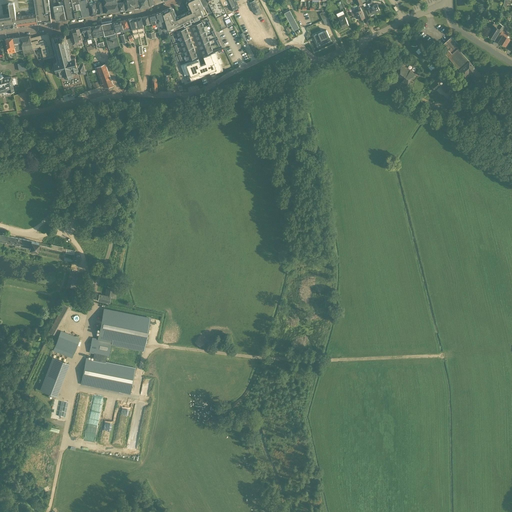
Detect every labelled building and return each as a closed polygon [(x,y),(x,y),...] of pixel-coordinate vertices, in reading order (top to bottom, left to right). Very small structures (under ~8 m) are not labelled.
[(48,0),(0,0),(0,28),(12,27),(52,21),(48,0)] [(53,3),(56,20),(66,19),(62,0),(53,0),(53,1),(53,3)] [(62,0),(66,19),(75,17),(71,0),(62,0)] [(72,0),(76,17),(83,16),(79,0),(72,0)] [(79,0),(80,1),(83,16),(90,15),(89,10),(87,1),(86,0),(79,0)] [(91,0),(92,3),(89,3),(88,1),(90,15),(97,14),(95,2),(94,0),(91,0)] [(94,0),(95,2),(97,14),(105,12),(103,0),(102,0),(94,0)] [(103,0),(106,12),(119,10),(117,0),(103,0)] [(117,0),(119,10),(126,10),(125,1),(121,2),(120,0),(117,0)] [(137,0),(124,0),(125,1),(126,10),(137,8),(139,8),(138,3),(137,0)] [(206,9),(201,0),(186,0),(186,3),(190,10),(187,12),(186,12),(185,12),(186,13),(190,21),(194,20),(194,21),(208,14),(205,9),(206,9)] [(201,0),(206,9),(207,9),(209,13),(212,12),(210,6),(209,6),(206,0),(201,0)] [(227,12),(220,0),(212,0),(208,2),(216,18),(227,12)] [(220,0),(227,12),(228,14),(233,11),(232,11),(226,0),(220,0)] [(237,0),(236,0),(226,0),(232,11),(240,7),(237,0)] [(254,0),(250,2),(251,5),(254,12),(255,12),(260,21),(259,22),(264,31),(270,28),(265,18),(264,19),(254,0)] [(377,4),(372,6),(371,4),(373,3),(371,0),(370,0),(365,2),(367,8),(368,8),(369,11),(371,16),(374,14),(373,13),(380,10),(377,4)] [(365,17),(361,10),(360,7),(351,12),(353,17),(357,15),(359,20),(361,19),(361,20),(362,20),(363,20),(363,19),(363,18),(365,17)] [(167,9),(162,11),(164,16),(162,16),(166,27),(167,27),(168,29),(170,33),(178,29),(177,29),(177,28),(185,24),(181,15),(181,14),(180,15),(177,17),(173,9),(170,8),(167,9)] [(290,10),(284,13),(294,30),(299,28),(290,10)] [(156,13),(158,20),(155,20),(157,26),(157,27),(163,25),(164,30),(168,29),(167,27),(166,27),(162,16),(164,16),(162,11),(156,13)] [(342,28),(349,25),(343,11),(337,14),(338,17),(342,25),(340,25),(342,28)] [(183,13),(181,14),(181,15),(185,24),(187,23),(190,21),(186,13),(185,12),(183,13)] [(153,27),(157,26),(155,20),(158,20),(156,13),(149,15),(151,23),(152,23),(153,27)] [(151,23),(149,15),(143,17),(144,25),(151,23)] [(133,34),(145,32),(141,17),(132,19),(132,18),(128,19),(133,34)] [(131,29),(128,21),(128,19),(112,22),(115,33),(124,30),(124,31),(131,29)] [(115,33),(112,22),(102,24),(105,36),(110,34),(111,37),(111,38),(106,40),(109,49),(114,47),(120,45),(118,40),(116,35),(115,33)] [(194,30),(203,27),(201,22),(192,26),(194,30)] [(495,23),(494,26),(492,25),(486,34),(494,39),(499,31),(501,32),(505,26),(499,23),(498,24),(495,23)] [(96,25),(91,26),(94,38),(99,37),(96,25)] [(499,36),(502,37),(499,42),(505,46),(510,39),(507,37),(509,33),(506,32),(508,28),(506,27),(507,26),(505,25),(505,26),(501,32),(499,36)] [(95,40),(95,39),(94,38),(91,26),(86,26),(80,27),(84,43),(86,48),(87,47),(88,50),(93,49),(94,47),(98,46),(95,40)] [(203,27),(194,30),(196,35),(205,32),(203,27)] [(72,37),(74,44),(77,43),(78,46),(83,45),(80,28),(70,29),(72,37)] [(178,37),(188,33),(186,28),(176,32),(178,37)] [(326,30),(314,36),(319,47),(332,41),(326,30)] [(205,32),(196,35),(198,40),(207,36),(205,32)] [(40,47),(48,33),(31,38),(33,48),(33,49),(34,49),(39,47),(40,46),(40,47)] [(51,45),(48,33),(40,47),(41,48),(43,57),(54,55),(52,45),(51,45)] [(74,44),(72,37),(67,38),(66,37),(66,36),(66,34),(66,33),(65,34),(61,35),(60,35),(56,36),(56,37),(53,37),(52,37),(52,38),(53,38),(54,41),(53,42),(54,42),(55,47),(54,47),(55,47),(56,51),(55,52),(56,52),(56,53),(55,53),(56,56),(57,56),(56,56),(57,57),(58,61),(55,62),(54,62),(55,63),(57,71),(56,71),(56,72),(57,72),(57,75),(57,76),(58,75),(60,76),(59,77),(60,77),(60,76),(62,75),(63,76),(64,75),(66,77),(65,78),(66,78),(66,77),(68,78),(68,79),(69,79),(69,78),(71,77),(71,78),(71,77),(72,76),(73,76),(73,75),(73,73),(75,73),(75,72),(77,72),(77,73),(79,73),(79,74),(85,73),(83,64),(81,65),(81,63),(77,64),(75,57),(76,56),(75,56),(75,57),(71,58),(71,53),(70,53),(70,52),(71,52),(71,49),(70,49),(69,49),(70,48),(70,47),(74,46),(74,44)] [(188,33),(178,37),(180,41),(190,38),(188,33)] [(30,35),(25,36),(21,37),(23,47),(23,49),(24,55),(34,53),(34,55),(36,55),(34,49),(33,49),(33,48),(31,38),(30,35)] [(209,41),(207,36),(198,40),(200,45),(209,41)] [(481,75),(469,61),(458,48),(460,46),(451,36),(439,48),(441,50),(442,49),(459,69),(454,74),(463,85),(469,80),(465,75),(469,72),(476,80),(481,75)] [(16,52),(13,38),(6,39),(9,53),(16,52)] [(192,42),(190,38),(180,41),(182,46),(192,42)] [(211,46),(209,41),(200,45),(201,50),(211,46)] [(193,47),(192,42),(182,46),(184,51),(193,47)] [(247,42),(243,44),(249,57),(253,55),(247,42)] [(211,46),(201,50),(203,54),(213,51),(211,46)] [(193,47),(184,51),(186,56),(195,52),(193,47)] [(430,54),(437,61),(440,58),(433,50),(430,54)] [(197,57),(195,52),(186,56),(188,61),(197,57)] [(215,52),(204,56),(210,73),(216,70),(215,68),(220,66),(215,52)] [(105,64),(98,67),(96,62),(97,62),(96,58),(92,59),(104,87),(114,85),(105,64)] [(198,58),(181,65),(185,75),(189,74),(190,77),(197,75),(197,77),(204,74),(198,58)] [(24,62),(17,64),(19,71),(26,69),(24,62)] [(410,71),(409,72),(402,66),(395,76),(402,81),(401,82),(406,86),(415,74),(410,71)] [(445,72),(440,76),(444,80),(448,76),(445,72)] [(0,91),(7,90),(8,92),(14,90),(12,85),(14,84),(13,79),(11,80),(11,76),(3,78),(2,75),(0,75),(0,91)] [(438,84),(441,82),(438,79),(432,85),(436,90),(440,86),(438,84)] [(441,87),(446,93),(454,86),(449,80),(441,87)] [(20,94),(13,95),(17,110),(23,108),(22,103),(21,97),(20,94)] [(78,223),(80,218),(72,215),(70,220),(78,223)] [(0,241),(15,244),(15,247),(29,250),(30,249),(37,250),(39,243),(0,234),(0,241)] [(81,274),(70,271),(66,287),(78,289),(81,274)] [(114,290),(106,288),(105,295),(99,294),(98,300),(109,303),(110,297),(112,298),(114,290)] [(63,305),(49,332),(54,335),(69,308),(63,305)] [(97,339),(92,338),(89,353),(94,354),(93,359),(86,357),(80,384),(130,394),(135,367),(105,361),(106,356),(109,357),(112,342),(117,343),(144,349),(150,317),(103,308),(97,339)] [(73,354),(79,338),(60,331),(54,346),(73,354)] [(40,390),(58,396),(70,361),(52,355),(40,390)] [(149,395),(150,380),(143,379),(141,395),(149,395)]
